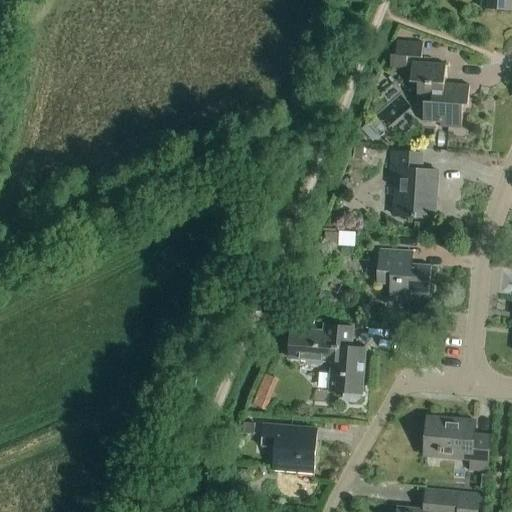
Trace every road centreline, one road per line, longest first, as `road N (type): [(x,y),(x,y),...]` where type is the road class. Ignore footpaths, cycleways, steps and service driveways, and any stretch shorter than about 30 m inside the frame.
road 1 (track): [(174,511),(383,0)]
road 2 (residential): [(470,387),(488,239),(511,171)]
road 3 (residential): [(470,387),(399,389),(329,511)]
